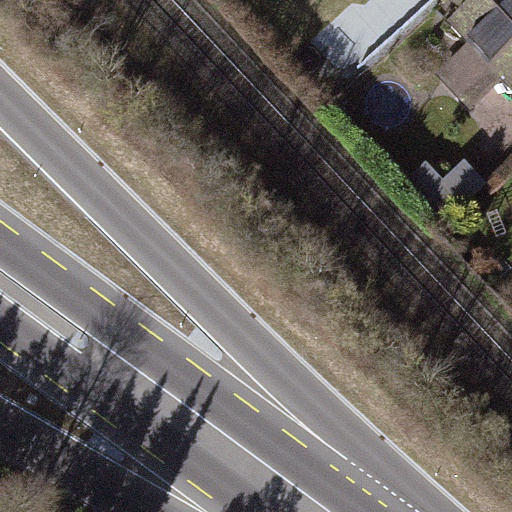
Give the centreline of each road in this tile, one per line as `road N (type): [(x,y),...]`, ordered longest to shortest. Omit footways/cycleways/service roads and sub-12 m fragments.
road 1 (primary): [(364,511),(229,322),(0,95)]
road 2 (primary): [(208,425),(101,319),(0,244)]
road 3 (primary): [(0,318),(63,364),(208,425)]
road 4 (primary): [(0,422),(103,482),(210,511)]
road 5 (primary): [(328,511),(208,425)]
